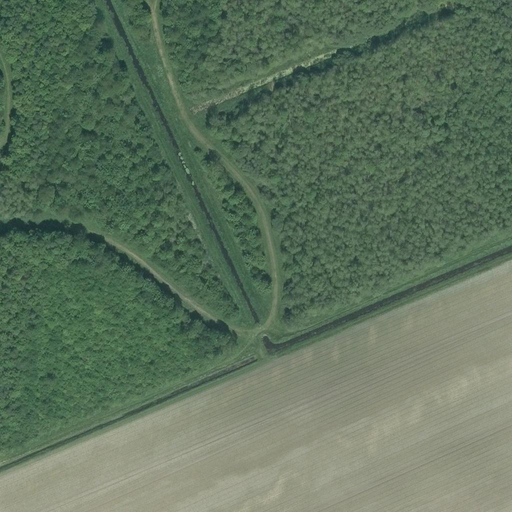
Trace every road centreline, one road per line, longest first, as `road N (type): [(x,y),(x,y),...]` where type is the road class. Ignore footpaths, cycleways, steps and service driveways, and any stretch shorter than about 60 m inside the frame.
road 1 (track): [(266,327),(276,289),(264,218),(251,190),(180,107),(147,0)]
road 2 (track): [(0,229),(86,230),(138,258),(198,310),(244,332),(266,327)]
